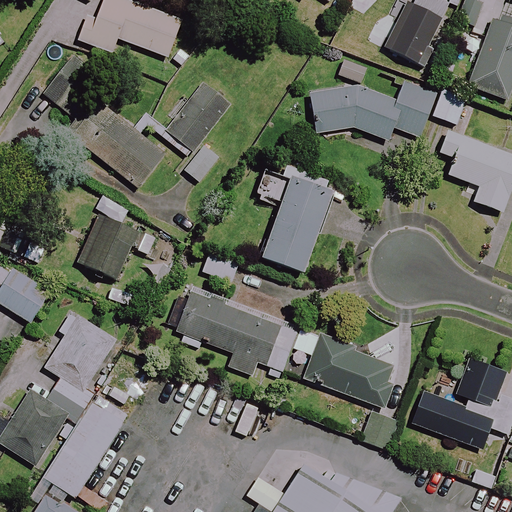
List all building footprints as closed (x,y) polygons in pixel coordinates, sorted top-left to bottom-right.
[(183,21),(124,0),(106,0),(100,19),(90,16),(80,44),(113,56),(118,41),(169,60),(183,21)] [(409,0),(386,51),(425,69),(453,9),(433,0),(409,0)] [(483,6),(466,0),(463,0),(455,23),(474,29),(483,6)] [(511,93),(511,21),(496,16),(468,87),(508,103),(511,93)] [(376,71),(342,61),(337,77),(371,88),(376,71)] [(440,96),(405,84),(398,104),(357,90),(312,97),(317,136),(353,131),(390,144),(395,131),(423,141),(431,118),(457,127),(467,100),(442,92),(440,96)] [(228,106),(205,88),(164,139),(188,158),(228,106)] [(166,158),(103,109),(77,142),(140,191),(166,158)] [(511,158),(449,133),(440,155),(454,160),(448,176),(481,189),(475,204),(503,215),(511,192),(511,158)] [(219,159),(203,147),(185,173),(201,185),(219,159)] [(336,183),(289,166),(284,180),(292,183),(264,261),(303,275),(336,183)] [(155,242),(98,218),(78,265),(117,281),(130,251),(148,259),(155,242)] [(28,229),(4,219),(0,229),(0,248),(17,256),(28,229)] [(239,266),(209,255),(202,273),(232,284),(239,266)] [(49,294),(0,265),(0,287),(2,289),(0,292),(0,305),(31,324),(49,294)] [(192,294),(190,302),(178,299),(169,326),(184,332),(180,343),(200,350),(202,344),(236,355),(231,370),(253,378),(257,364),(284,373),(298,330),(192,294)] [(48,367),(61,376),(46,401),(29,391),(0,439),(0,446),(36,468),(66,420),(76,426),(94,396),(124,346),(71,313),(59,333),(66,337),(48,367)] [(356,350),(322,338),(305,382),(383,410),(397,371),(355,355),(356,350)] [(505,375),(472,362),(458,396),(468,400),(464,410),(423,394),(411,425),(481,452),(490,430),(509,437),(511,429),(511,400),(497,395),(505,375)] [(129,418),(99,398),(46,480),(76,500),(129,418)] [(257,409),(244,405),(236,434),(249,437),(257,409)] [(397,424),(374,415),(364,442),(387,451),(397,424)] [(383,511),(385,511),(298,457),(264,511),(383,511)] [(496,478),(476,471),(471,483),(491,491),(496,478)] [(71,511),(48,496),(37,511),(71,511)]
